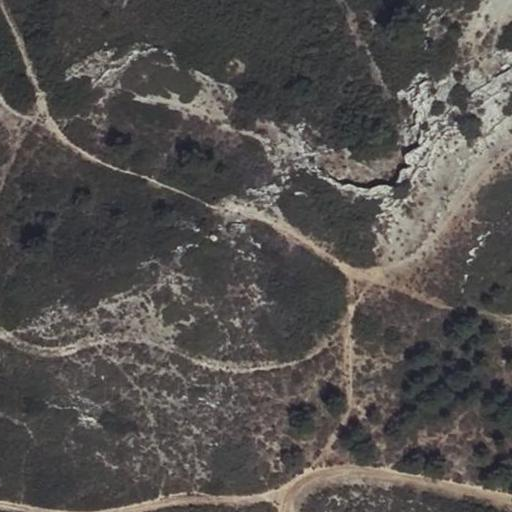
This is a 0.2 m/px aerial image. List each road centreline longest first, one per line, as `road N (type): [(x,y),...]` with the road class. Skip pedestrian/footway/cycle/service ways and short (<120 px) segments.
road 1 (track): [(0,3),(55,134),(306,237),(351,273),(348,405),(312,476)]
road 2 (track): [(287,511),(288,496),(312,476),(368,468),(511,502)]
road 3 (track): [(288,496),(187,495),(110,511)]
road 4 (track): [(351,273),(511,318)]
